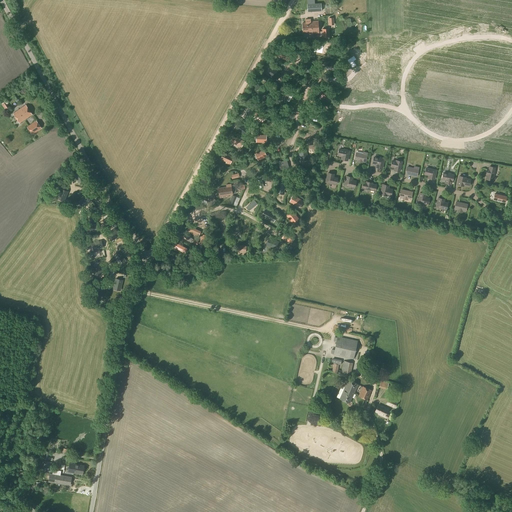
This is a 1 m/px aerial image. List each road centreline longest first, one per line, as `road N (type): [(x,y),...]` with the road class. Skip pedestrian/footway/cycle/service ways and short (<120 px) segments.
road 1 (unclassified): [(90,511),(123,322),(145,262),(1,0)]
road 2 (track): [(145,262),(295,0)]
road 3 (track): [(336,333),(135,291)]
